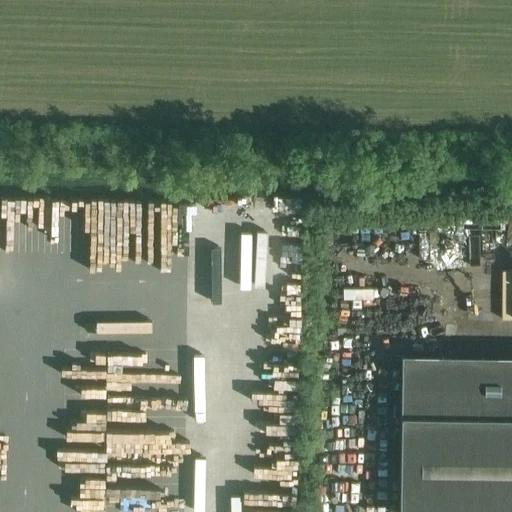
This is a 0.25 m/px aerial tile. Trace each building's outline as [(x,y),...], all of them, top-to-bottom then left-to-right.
[(51,235),(62,235),(61,214),(50,214),(51,235)] [(0,274),(0,298),(9,298),(9,274),(0,274)] [(104,302),(104,274),(48,275),(49,303),(104,302)] [(439,288),(459,283),(457,274),(437,278),(439,288)] [(221,287),(221,276),(199,277),(200,288),(221,287)] [(511,511),(511,353),(400,352),(397,511),(511,511)] [(72,384),(48,386),(48,397),(73,396),(72,384)] [(49,442),(49,452),(73,452),(73,442),(49,442)]
